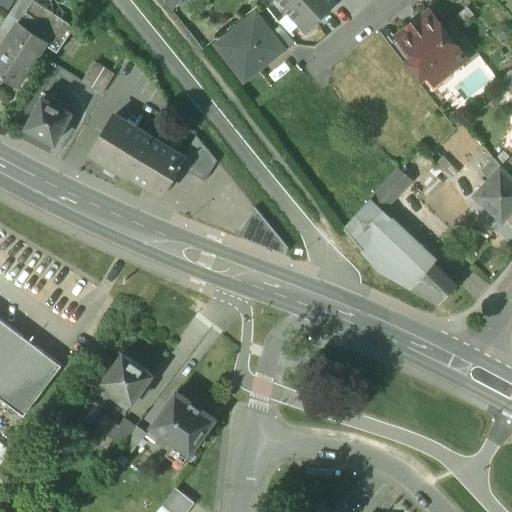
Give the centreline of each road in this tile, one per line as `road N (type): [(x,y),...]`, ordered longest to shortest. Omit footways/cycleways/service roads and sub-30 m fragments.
road 1 (secondary): [(319,307),(0,171)]
road 2 (residential): [(439,511),(391,461),(254,444)]
road 3 (secondary): [(473,375),(319,307)]
road 4 (residential): [(254,444),(270,358),(287,327),(319,307)]
